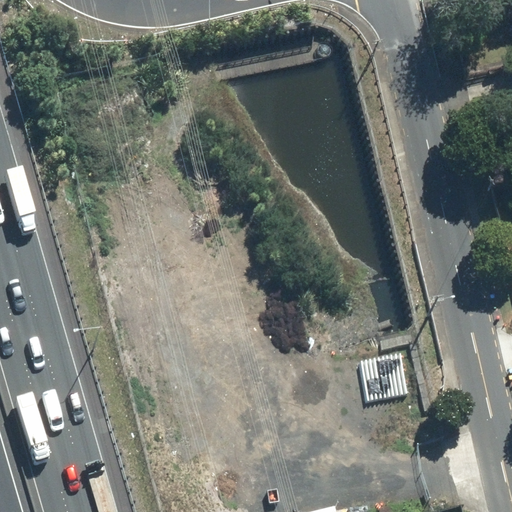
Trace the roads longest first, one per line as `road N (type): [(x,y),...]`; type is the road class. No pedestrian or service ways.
road 1 (primary): [(394,0),(511,502)]
road 2 (motorway): [(0,275),(68,511)]
